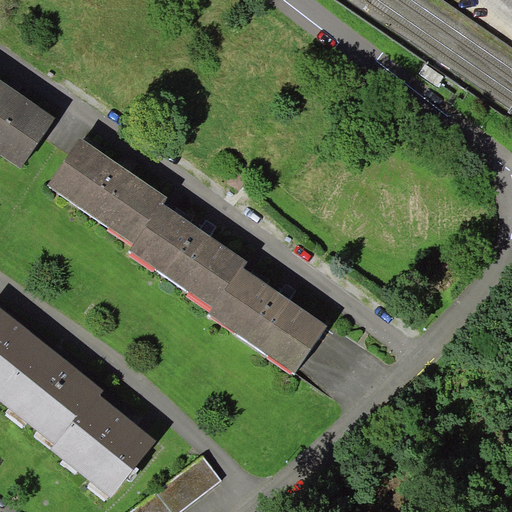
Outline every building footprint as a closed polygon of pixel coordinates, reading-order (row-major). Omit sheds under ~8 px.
[(14,89),(0,79),(0,153),(21,168),(56,118),(14,89)] [(47,183),(134,244),(163,203),(167,197),(126,169),(80,137),(47,183)] [(130,250),(213,307),(241,266),(244,267),(248,261),(206,233),(163,203),(134,244),(130,250)] [(288,297),(244,267),(241,266),(213,307),(208,314),(295,373),(328,325),(288,297)] [(0,400),(55,444),(75,419),(78,421),(100,395),(103,390),(86,377),(21,325),(0,307),(0,400)] [(130,419),(100,395),(78,421),(75,419),(55,444),(50,449),(110,497),(156,440),(130,419)] [(182,511),(223,481),(204,456),(130,511),(182,511)]
